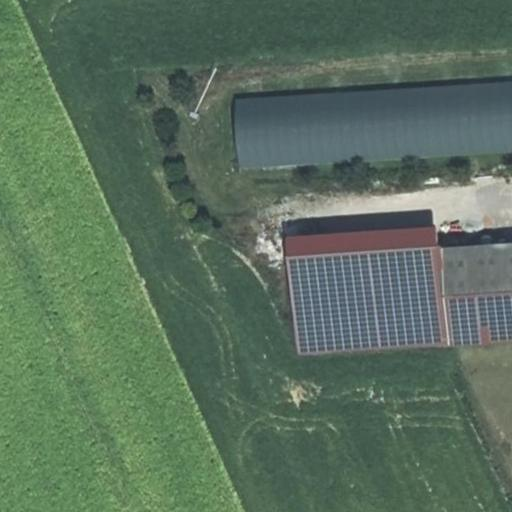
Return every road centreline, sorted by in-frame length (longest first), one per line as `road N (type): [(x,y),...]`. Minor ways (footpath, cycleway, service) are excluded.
road 1 (track): [(0,56),(511,24)]
road 2 (track): [(0,174),(153,511)]
